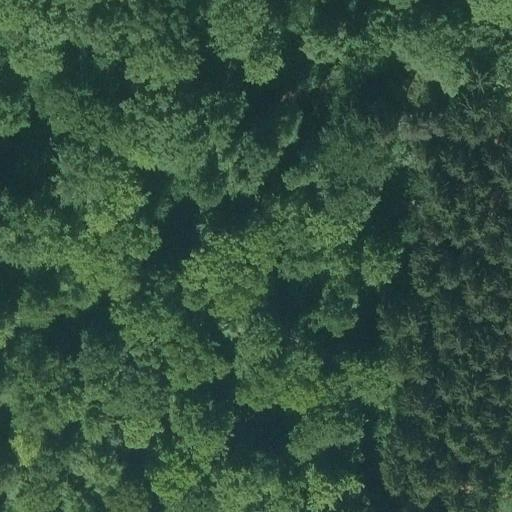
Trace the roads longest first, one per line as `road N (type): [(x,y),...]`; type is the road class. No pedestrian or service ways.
road 1 (track): [(511,497),(382,483),(138,511)]
road 2 (track): [(0,134),(71,0)]
